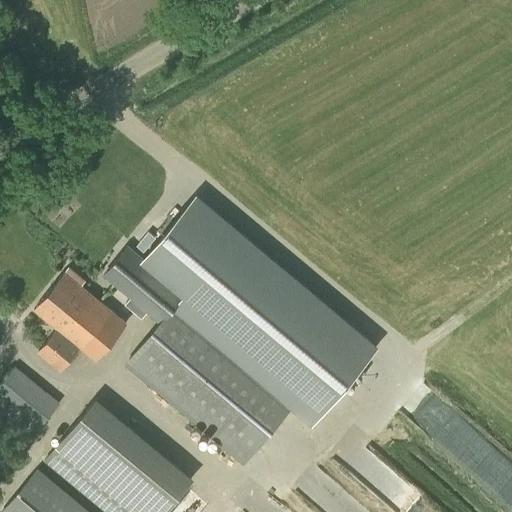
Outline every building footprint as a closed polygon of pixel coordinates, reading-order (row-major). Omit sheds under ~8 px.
[(196,192),(142,255),(127,243),(102,274),(130,297),(125,303),(135,311),(142,317),(147,311),(164,325),(133,362),(248,458),(290,408),(311,425),(379,344),(196,192)] [(82,284),(86,279),(70,265),(34,308),(57,327),(37,351),(60,370),(80,346),(96,359),(128,321),(82,284)] [(16,365),(0,383),(0,410),(31,436),(60,402),(16,365)] [(45,459),(107,511),(164,511),(191,480),(93,399),(45,459)] [(90,511),(39,468),(2,511),(90,511)]
